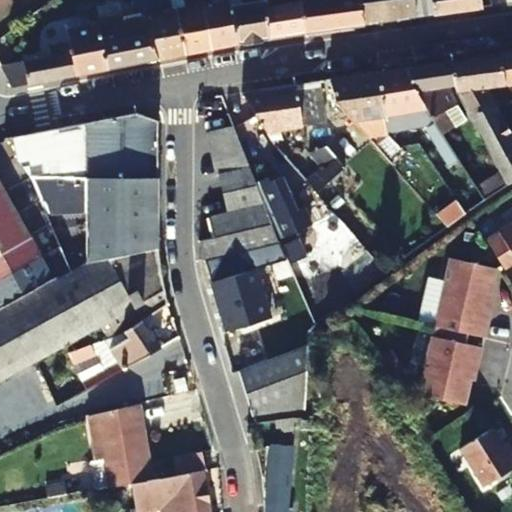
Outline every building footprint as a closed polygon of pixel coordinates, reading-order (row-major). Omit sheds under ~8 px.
[(163,12),(157,0),(122,0),(132,18),(152,62),(183,55),(163,12)] [(177,6),(174,0),(157,0),(163,12),(177,6)] [(174,0),(177,6),(163,12),(183,55),(212,49),(189,0),(174,0)] [(189,0),(212,49),(239,43),(230,8),(227,0),(189,0)] [(238,0),(239,6),(230,8),(239,43),(266,39),(261,0),(238,0)] [(261,0),(266,39),(302,33),(297,5),(291,5),(290,0),(261,0)] [(302,33),(353,25),(348,0),(302,0),(296,1),(297,5),(302,33)] [(348,0),(353,25),(388,20),(384,0),(348,0)] [(384,0),(388,20),(415,15),(412,0),(384,0)] [(412,0),(415,15),(433,13),(431,0),(412,0)] [(478,0),(431,0),(433,13),(480,7),(478,0)] [(96,42),(91,25),(76,30),(70,12),(54,17),(63,43),(75,78),(105,72),(96,42)] [(105,72),(152,62),(132,18),(111,23),(112,26),(106,31),(108,38),(96,42),(105,72)] [(45,59),(37,62),(1,72),(10,92),(75,78),(63,43),(41,48),(45,59)] [(41,48),(34,51),(37,62),(45,59),(41,48)] [(501,84),(511,82),(511,51),(498,53),(501,84)] [(511,185),(511,131),(490,86),(501,84),(498,53),(450,60),(459,85),(477,124),(468,129),(473,137),(483,132),(503,173),(511,187),(511,185)] [(439,88),(459,85),(450,60),(404,66),(423,104),(456,157),(464,153),(445,116),(449,113),(439,88)] [(387,112),(413,106),(423,104),(404,66),(375,71),(387,112)] [(344,110),(355,120),(387,112),(375,71),(328,79),(329,85),(336,98),(344,110)] [(317,81),(292,85),(301,126),(325,121),(317,81)] [(266,132),(301,126),(292,85),(242,94),(266,132)] [(456,157),(423,104),(413,106),(451,168),(460,163),(456,157)] [(204,120),(208,135),(233,128),(227,114),(204,120)] [(154,250),(160,249),(157,124),(133,115),(122,118),(26,136),(7,140),(10,144),(35,180),(73,272),(87,264),(93,262),(113,257),(134,253),(154,250)] [(203,136),(207,150),(238,141),(234,131),(233,128),(208,135),(203,136)] [(207,150),(210,163),(243,155),(238,141),(207,150)] [(35,180),(10,144),(13,154),(27,181),(7,195),(0,182),(0,313),(5,311),(36,293),(73,272),(35,180)] [(328,147),(312,152),(325,169),(318,176),(313,170),(304,177),(319,193),(346,168),(328,147)] [(214,177),(218,176),(249,168),(243,155),(210,163),(214,177)] [(218,176),(222,195),(256,186),(249,168),(218,176)] [(511,187),(503,173),(476,190),(485,203),(511,187)] [(222,195),(226,214),(265,204),(256,186),(222,195)] [(470,213),(461,198),(438,214),(450,228),(470,213)] [(226,214),(211,218),(215,239),(273,223),(265,204),(226,214)] [(273,223),(215,239),(218,259),(281,240),(273,223)] [(511,229),(502,236),(511,252),(511,229)] [(298,239),(284,246),(293,264),(307,258),(298,239)] [(167,303),(170,302),(160,268),(160,249),(154,250),(134,253),(113,257),(93,262),(87,264),(73,272),(36,293),(5,311),(34,364),(36,363),(46,358),(70,345),(89,341),(115,335),(122,330),(142,318),(167,303)] [(499,274),(452,260),(437,319),(489,332),(492,317),(489,316),(499,274)] [(0,382),(34,364),(5,311),(0,313),(0,382)] [(82,379),(87,389),(161,348),(142,318),(122,330),(127,339),(109,350),(102,353),(103,357),(106,361),(109,364),(82,379)] [(484,351),(432,338),(417,397),(468,407),(477,365),(481,365),(484,351)] [(70,345),(76,355),(92,347),(89,341),(70,345)] [(98,358),(92,347),(76,355),(70,345),(46,358),(51,368),(71,358),(77,370),(98,358)] [(308,414),(311,347),(242,361),(259,419),(308,414)] [(41,373),(51,368),(46,358),(36,363),(41,373)] [(130,485),(201,471),(208,470),(204,456),(192,458),(172,462),(153,467),(154,472),(151,473),(137,402),(115,408),(87,415),(96,462),(104,461),(109,489),(130,485)] [(288,432),(288,439),(314,438),(314,418),(279,422),(279,433),(288,432)] [(495,430),(462,450),(486,489),(511,472),(511,453),(510,454),(495,430)] [(263,489),(265,511),(285,511),(285,452),(265,450),(263,489)] [(109,489),(104,461),(96,462),(91,463),(96,492),(109,489)] [(209,511),(201,471),(130,485),(133,511),(141,511),(163,508),(163,511),(209,511)]
